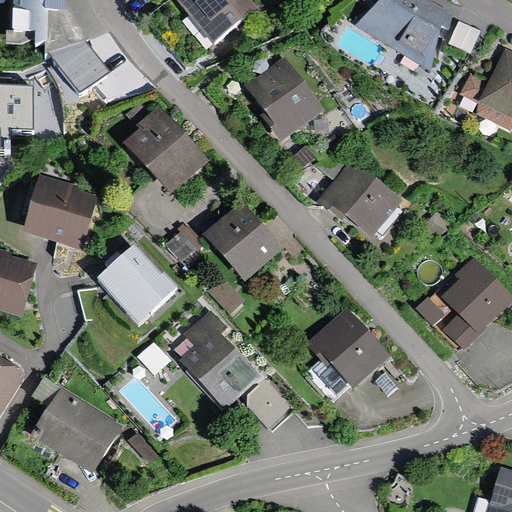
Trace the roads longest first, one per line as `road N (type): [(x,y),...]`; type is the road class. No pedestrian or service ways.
road 1 (residential): [(481,423),(105,16),(99,0)]
road 2 (residential): [(481,423),(319,469)]
road 3 (residential): [(319,469),(163,511)]
